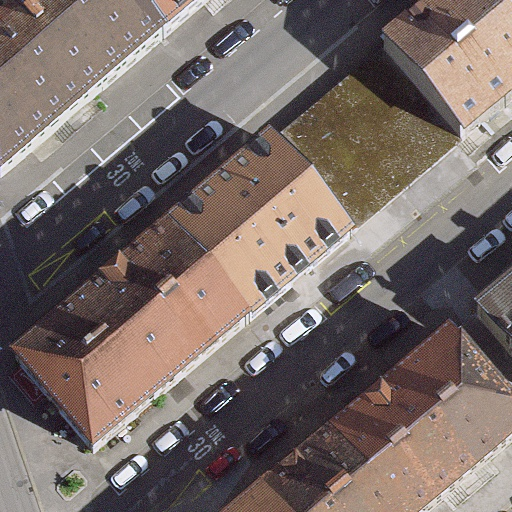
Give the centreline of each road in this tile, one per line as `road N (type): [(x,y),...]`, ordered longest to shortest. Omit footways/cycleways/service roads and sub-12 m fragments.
road 1 (unclassified): [(118,511),(511,183)]
road 2 (unclassified): [(0,268),(320,0)]
